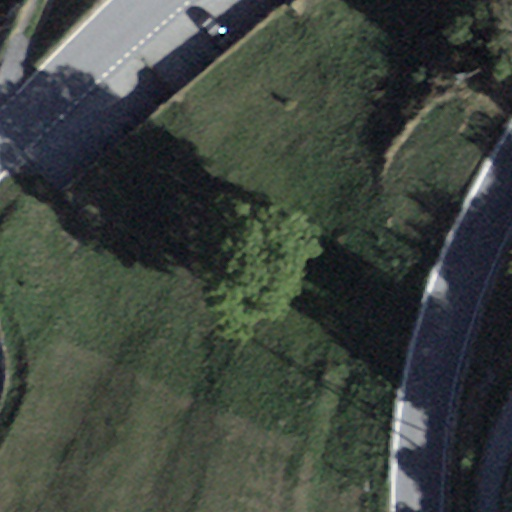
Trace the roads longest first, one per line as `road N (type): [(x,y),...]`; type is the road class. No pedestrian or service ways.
road 1 (tertiary): [(511,193),(444,384),(433,511)]
road 2 (tertiary): [(0,163),(163,0)]
